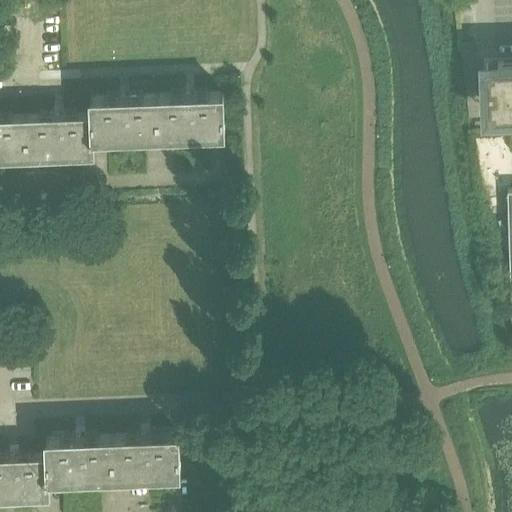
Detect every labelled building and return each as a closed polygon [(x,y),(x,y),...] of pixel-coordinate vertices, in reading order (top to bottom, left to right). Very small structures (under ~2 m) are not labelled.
[(511,60),(493,61),(486,69),(487,106),(495,114),(511,113),(511,60)] [(225,131),(224,90),(157,92),(159,133),(225,131)] [(94,135),(159,133),(157,92),(91,95),(91,110),(94,135)] [(94,135),(91,110),(26,112),(29,153),(94,151),(94,135)] [(0,154),(29,153),(26,112),(0,113),(0,154)] [(180,470),(178,430),(150,431),(140,432),(112,433),(114,473),(180,470)] [(47,476),(114,473),(112,433),(85,434),(75,435),(45,436),(46,450),(47,476)] [(9,452),(0,452),(0,493),(48,491),(47,476),(46,450),(19,451),(9,452)]
